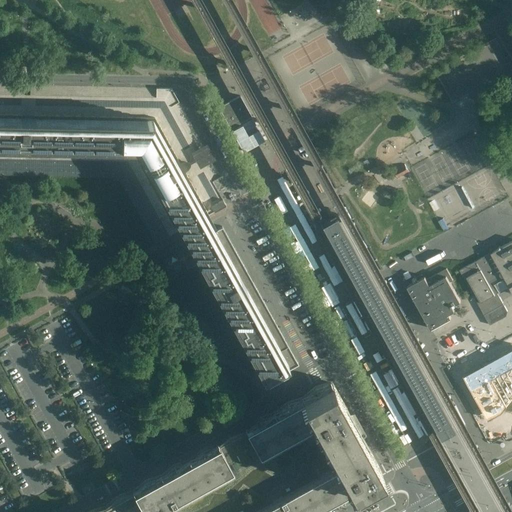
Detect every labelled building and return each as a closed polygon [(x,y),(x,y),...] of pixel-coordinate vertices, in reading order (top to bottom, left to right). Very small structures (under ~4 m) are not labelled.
[(179,102),(171,88),(156,88),(156,97),(166,97),(171,106),(179,102)] [(222,107),(219,109),(231,131),(242,151),(255,144),(264,139),(258,130),(253,119),(240,97),(222,107)] [(210,217),(186,174),(184,175),(182,171),(185,169),(186,168),(187,167),(188,166),(189,165),(189,164),(189,163),(188,163),(188,162),(187,162),(186,162),(184,162),(183,162),(182,163),(180,163),(178,164),(176,160),(178,159),(154,116),(0,113),(0,143),(136,146),(182,229),(183,232),(188,240),(190,244),(263,377),(265,375),(266,376),(285,365),(287,370),(298,364),(288,345),(288,346),(247,272),(225,232),(222,226),(217,229),(214,225),(210,217)] [(475,133),(456,140),(456,144),(459,152),(456,153),(456,160),(467,160),(469,165),(475,166),(466,169),(474,169),(474,175),(487,175),(487,184),(488,187),(493,184),(498,195),(498,184),(502,193),(502,190),(493,168),(483,168),(488,166),(475,133)] [(409,172),(405,164),(394,170),(398,178),(409,172)] [(425,195),(442,191),(438,178),(422,182),(425,195)] [(226,205),(222,199),(218,201),(218,202),(211,205),(214,211),(225,205),(226,205)] [(340,215),(326,223),(443,436),(451,432),(458,428),(340,215)] [(509,287),(510,287),(511,290),(511,240),(501,247),(500,246),(499,247),(499,248),(497,249),(496,250),(495,250),(491,253),(487,255),(481,258),(480,259),(479,259),(472,263),(471,264),(470,264),(460,270),(473,295),(484,314),(490,325),(506,316),(508,311),(503,303),(498,293),(499,292),(504,290),(509,287)] [(461,301),(450,282),(453,280),(447,268),(427,279),(425,276),(424,277),(422,278),(417,281),(416,281),(412,284),(408,286),(413,296),(416,301),(431,329),(444,322),(451,318),(449,314),(452,312),(455,311),(452,306),(461,301)] [(511,346),(460,375),(487,423),(500,416),(511,400),(511,346)] [(340,498),(352,488),(353,487),(368,482),(381,472),(380,471),(381,471),(331,381),(330,380),(315,385),(314,385),(302,395),(302,396),(287,401),(286,401),(274,411),(273,411),(258,416),(246,427),(245,427),(230,432),(218,442),(217,442),(202,447),(190,457),(189,458),(174,463),(173,463),(161,473),(146,478),(145,478),(133,489),(118,494),(117,494),(105,504),(104,505),(89,509),(89,510),(86,511),(313,511),(324,503),(325,503),(340,498)]
